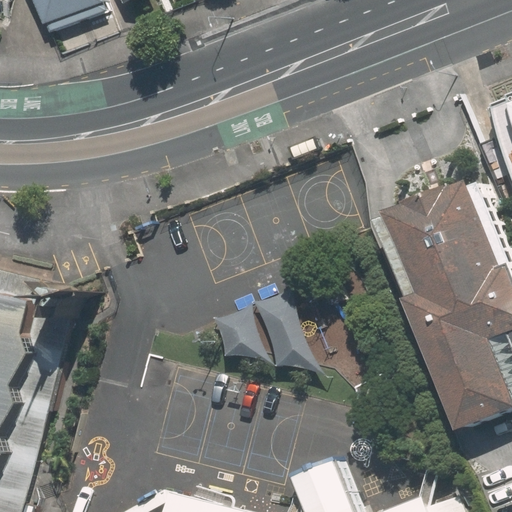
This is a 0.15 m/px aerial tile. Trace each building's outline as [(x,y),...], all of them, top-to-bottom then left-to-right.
[(111,0),(43,0),(53,25),(113,3),(111,0)] [(511,103),(501,108),(511,140),(511,103)] [(404,221),(392,225),(472,435),(511,419),(511,242),(491,186),(484,189),(482,185),(402,215),(404,221)] [(0,511),(35,511),(86,310),(67,305),(69,283),(0,265),(0,511)] [(285,366),(289,366),(329,371),(297,293),(268,305),(265,306),(220,324),(231,359),(285,366)] [(321,511),(259,511),(183,492),(177,511),(472,511),(465,493),(437,503),(435,496),(391,511),(368,511),(348,458),(306,476),(321,511)]
